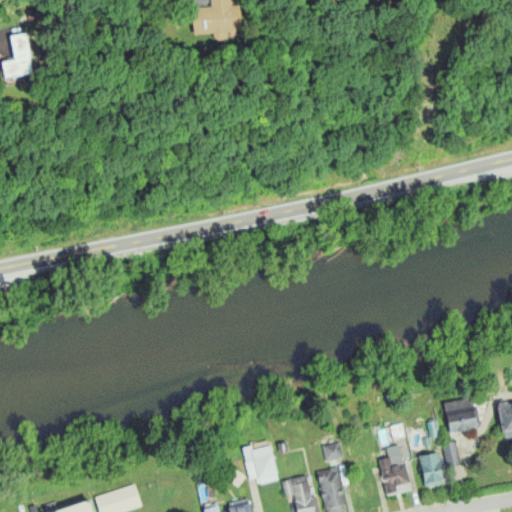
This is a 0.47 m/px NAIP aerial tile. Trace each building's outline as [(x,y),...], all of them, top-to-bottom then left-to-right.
[(252,34),(202,36),(200,10),(217,9),(215,0),(236,0),(238,7),(248,6),(252,34)] [(31,73),(26,32),(9,34),(12,59),(1,60),(3,77),(31,73)] [(11,64),(15,82),(44,76),(33,35),(17,37),(24,62),(11,64)] [(444,403),(448,433),(477,427),(472,398),(444,403)] [(511,403),(511,431),(505,433),(500,406),(511,403)] [(277,443),(278,453),(289,451),(288,441),(277,443)] [(443,443),(448,468),(460,464),(456,441),(443,443)] [(322,445),(325,460),(343,458),(340,442),(322,445)] [(241,448),(250,480),(256,478),(257,484),(278,481),(271,445),(252,449),(252,445),(241,448)] [(412,488),(386,494),(378,458),(385,457),(384,449),(400,445),(412,488)] [(418,455),(423,484),(443,480),(439,451),(418,455)] [(318,472),(327,511),(340,511),(346,511),(336,468),(318,472)] [(319,511),(296,511),(293,495),(284,497),(281,481),(307,474),(311,492),(315,491),(319,511)] [(98,511),(94,498),(134,484),(142,507),(126,511),(98,511)] [(52,511),(98,511),(94,498),(52,511)] [(253,511),(251,502),(229,508),(229,511),(253,511)]
